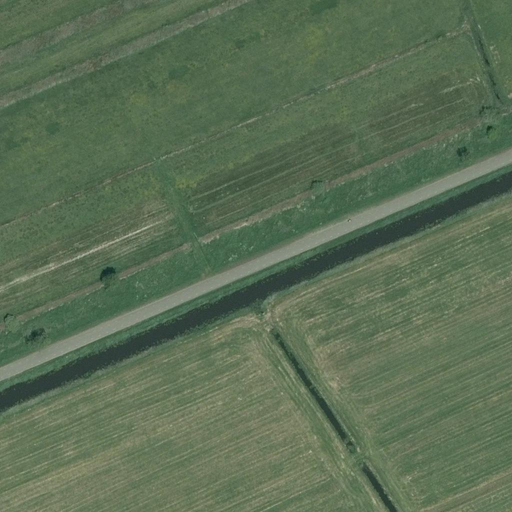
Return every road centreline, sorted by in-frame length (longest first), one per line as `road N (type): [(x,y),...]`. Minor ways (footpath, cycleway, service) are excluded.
road 1 (unclassified): [(0,375),(511,157)]
road 2 (track): [(210,284),(164,173)]
